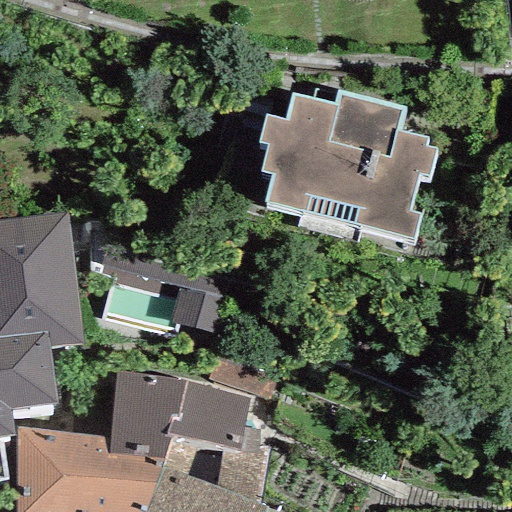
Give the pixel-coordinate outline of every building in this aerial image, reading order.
[(404,108),(337,91),(333,106),(291,94),(283,121),(265,116),(257,143),(267,145),(260,172),(272,175),(264,203),(414,240),(421,216),(410,213),(417,174),(428,177),(436,149),(424,146),(426,138),(398,132),(404,108)] [(66,214),(0,220),(0,480),(6,480),(0,446),(0,438),(13,437),(9,411),(56,404),(47,349),(80,345),(66,214)] [(225,309),(179,298),(169,340),(215,351),(225,309)] [(186,380),(116,372),(109,437),(108,453),(165,458),(170,437),(237,453),(242,428),(250,394),(186,380)] [(109,437),(15,428),(15,511),(146,511),(165,458),(108,453),(109,437)] [(269,432),(242,428),(237,453),(170,437),(165,458),(146,511),(262,511),(265,506),(259,503),(269,432)]
